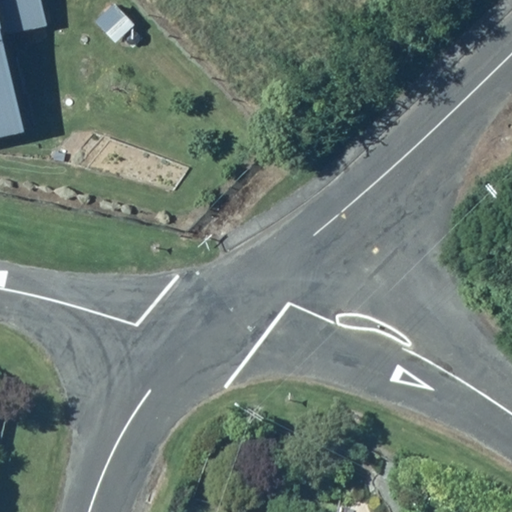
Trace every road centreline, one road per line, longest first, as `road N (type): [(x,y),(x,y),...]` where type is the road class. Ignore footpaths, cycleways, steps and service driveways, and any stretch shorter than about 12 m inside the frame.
road 1 (residential): [(215,314),(511,54)]
road 2 (unclassified): [(215,314),(290,302),(410,344),(511,412)]
road 3 (residential): [(89,511),(148,391),(215,314)]
road 4 (unclassified): [(0,284),(133,326),(215,314)]
